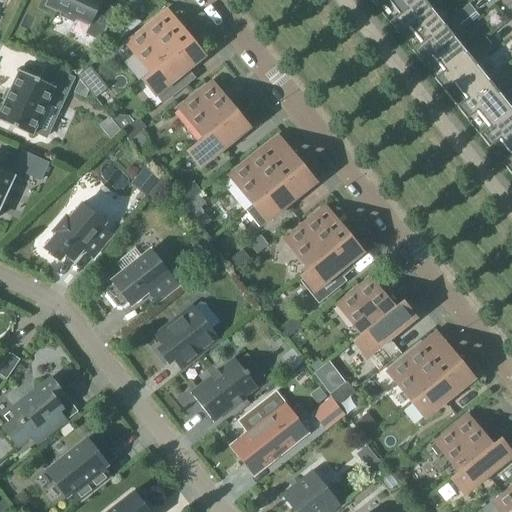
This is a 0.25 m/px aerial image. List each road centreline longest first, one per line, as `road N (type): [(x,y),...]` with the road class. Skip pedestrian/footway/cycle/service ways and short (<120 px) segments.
road 1 (unclassified): [(215,0),(511,372)]
road 2 (residential): [(0,277),(45,296),(76,325),(226,511)]
